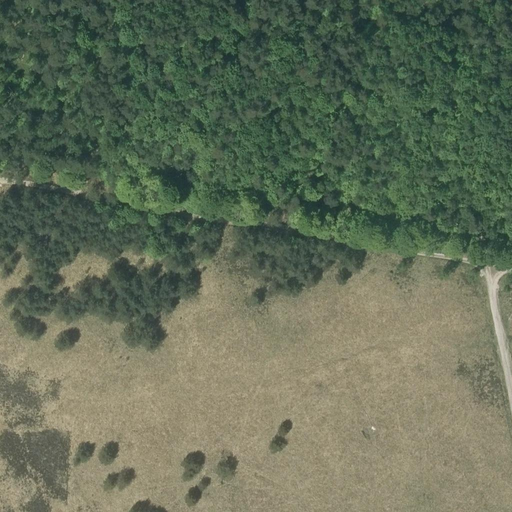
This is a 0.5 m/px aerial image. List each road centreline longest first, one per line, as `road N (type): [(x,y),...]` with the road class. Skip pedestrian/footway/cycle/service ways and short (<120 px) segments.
road 1 (track): [(0,180),(488,263)]
road 2 (track): [(488,263),(446,0)]
road 3 (track): [(511,396),(488,263)]
